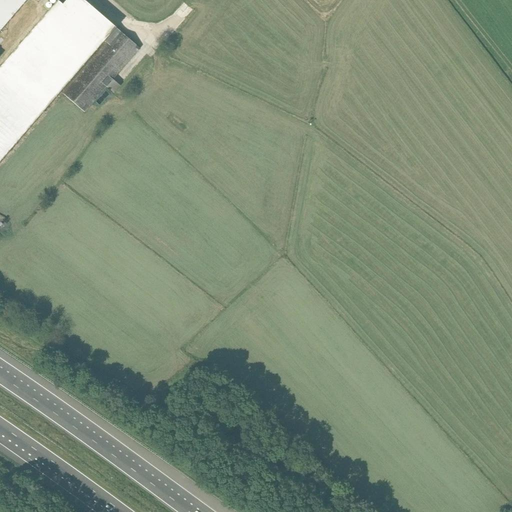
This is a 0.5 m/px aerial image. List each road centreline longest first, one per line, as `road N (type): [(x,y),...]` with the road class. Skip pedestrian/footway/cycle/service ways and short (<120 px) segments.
road 1 (motorway): [(187,511),(0,376)]
road 2 (motorway): [(0,426),(120,511)]
